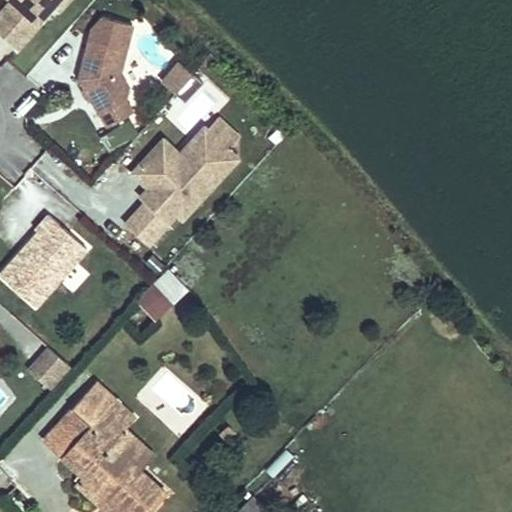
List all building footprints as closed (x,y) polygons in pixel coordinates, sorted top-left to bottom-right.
[(0,14),(0,25),(22,0),(11,0),(12,1),(0,14)] [(22,0),(0,25),(0,33),(17,48),(41,21),(39,19),(52,4),(58,10),(66,0),(22,0)] [(85,88),(90,85),(93,92),(89,94),(108,127),(133,112),(125,99),(129,85),(121,71),(126,47),(89,38),(80,78),(85,88)] [(176,92),(193,73),(180,62),(163,81),(176,92)] [(89,94),(93,92),(90,85),(85,88),(83,89),(87,96),(89,94)] [(112,149),(137,133),(127,118),(103,133),(112,149)] [(204,127),(178,155),(192,167),(181,180),(151,152),(132,172),(149,188),(155,193),(147,201),(126,224),(148,245),(177,213),(188,201),(193,206),(238,157),(226,147),(237,136),(218,119),(207,130),(204,127)] [(181,180),(192,167),(178,155),(162,140),(151,152),(181,180)] [(147,201),(155,193),(149,188),(141,196),(147,201)] [(193,206),(188,201),(177,213),(182,218),(193,206)] [(1,275),(35,306),(87,247),(49,214),(36,229),(39,232),(27,245),(31,249),(25,257),(20,253),(1,275)] [(25,257),(31,249),(27,245),(20,253),(25,257)] [(136,300),(155,320),(187,288),(169,269),(136,300)] [(48,387),(68,364),(49,348),(29,370),(48,387)] [(125,429),(136,417),(96,381),(71,408),(90,425),(62,456),(83,475),(76,483),(89,495),(96,487),(123,511),(149,511),(166,493),(139,469),(112,444),(125,429)] [(90,425),(71,408),(43,439),(62,456),(90,425)] [(228,425),(220,432),(226,439),(234,432),(228,425)] [(125,429),(112,444),(139,469),(153,453),(125,429)] [(123,511),(96,487),(89,495),(108,511),(123,511)] [(267,511),(252,497),(237,511),(267,511)]
